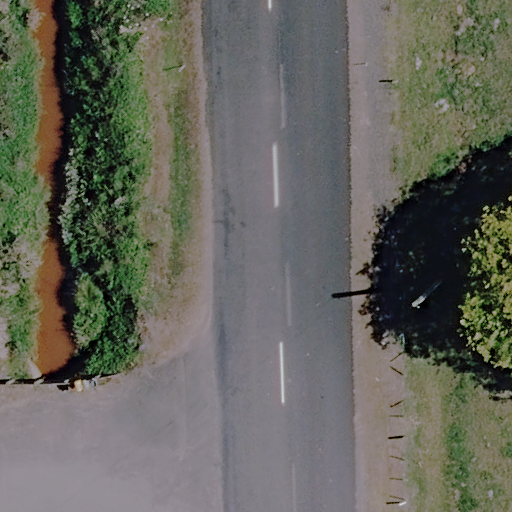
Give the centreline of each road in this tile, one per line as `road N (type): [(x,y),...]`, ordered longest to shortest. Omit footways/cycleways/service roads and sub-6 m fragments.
road 1 (unclassified): [(272,0),(288,511)]
road 2 (track): [(0,500),(284,402)]
